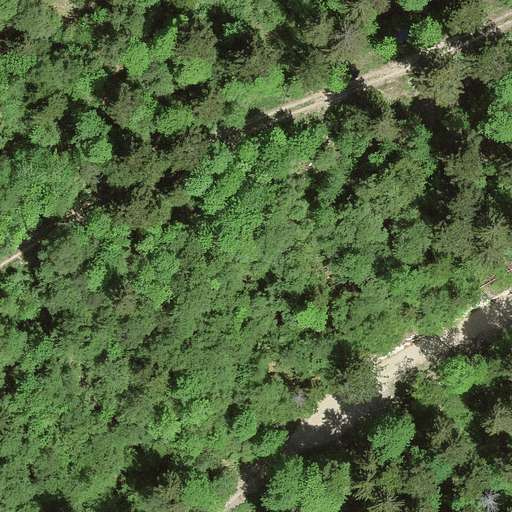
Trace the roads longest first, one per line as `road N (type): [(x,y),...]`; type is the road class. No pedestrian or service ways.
road 1 (track): [(0,261),(287,114),(511,16)]
road 2 (track): [(220,511),(441,351),(511,311)]
